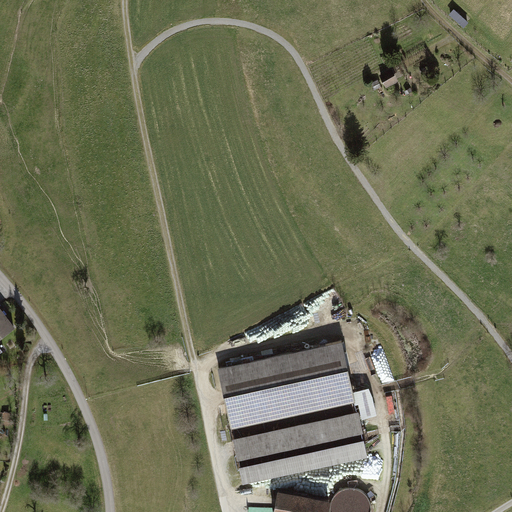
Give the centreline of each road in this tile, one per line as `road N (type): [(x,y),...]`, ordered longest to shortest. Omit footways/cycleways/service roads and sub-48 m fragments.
road 1 (track): [(133,71),(153,40),(200,17),(271,31),(292,47),(383,209),(511,355)]
road 2 (track): [(127,0),(133,71),(221,482)]
road 3 (residential): [(0,279),(48,335),(92,421),(108,511)]
road 4 (track): [(48,335),(30,356),(19,443),(0,507)]
